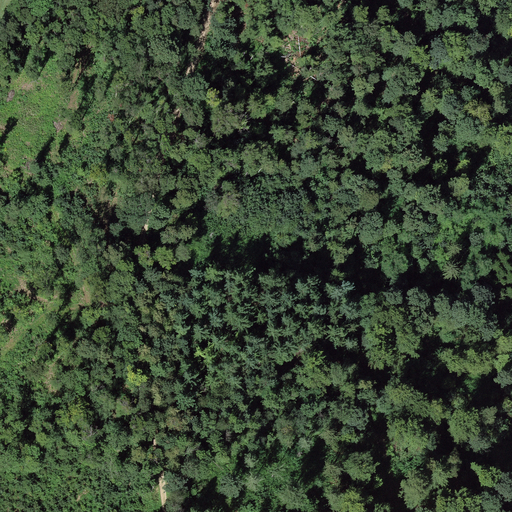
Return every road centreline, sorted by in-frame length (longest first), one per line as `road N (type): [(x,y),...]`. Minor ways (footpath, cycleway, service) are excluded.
road 1 (track): [(165,511),(138,368),(135,299),(211,0)]
road 2 (track): [(399,511),(361,361),(352,267),(356,189),(394,0)]
